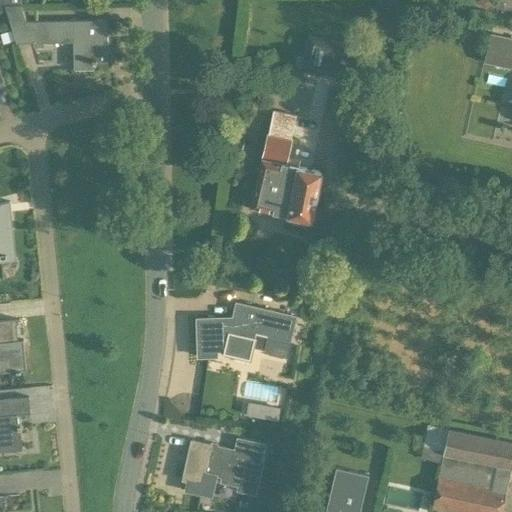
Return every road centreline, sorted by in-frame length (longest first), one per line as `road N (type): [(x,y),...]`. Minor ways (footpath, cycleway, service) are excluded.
road 1 (residential): [(123,511),(153,332),(150,91)]
road 2 (residential): [(72,511),(37,125)]
